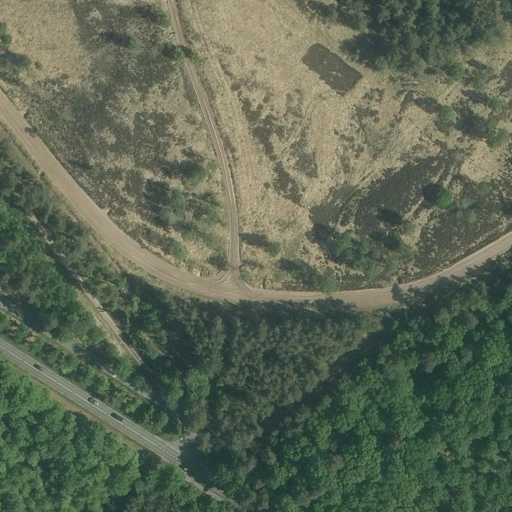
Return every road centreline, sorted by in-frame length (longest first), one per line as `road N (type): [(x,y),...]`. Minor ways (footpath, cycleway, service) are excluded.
road 1 (track): [(0,103),(128,253),(215,288),(371,297),(438,278),(511,236)]
road 2 (track): [(171,408),(0,176)]
road 3 (unclassified): [(181,462),(191,442),(183,417),(0,301)]
road 4 (primary): [(181,462),(0,346)]
